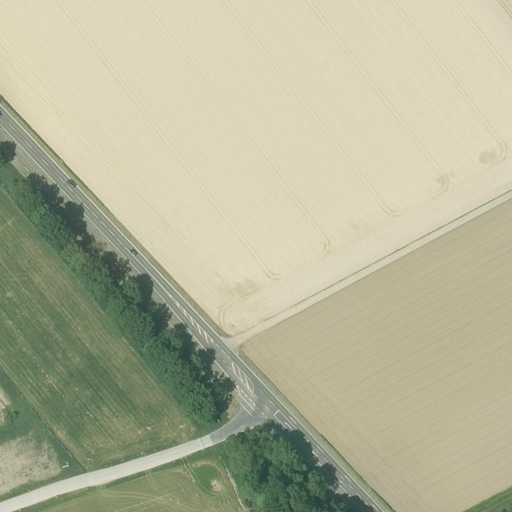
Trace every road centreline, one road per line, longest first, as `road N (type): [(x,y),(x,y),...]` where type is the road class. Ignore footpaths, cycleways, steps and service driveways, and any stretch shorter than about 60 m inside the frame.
road 1 (tertiary): [(271,410),(0,117)]
road 2 (track): [(219,351),(511,194)]
road 3 (unclassified): [(271,410),(200,444),(7,511)]
road 4 (tertiary): [(366,511),(271,410)]
